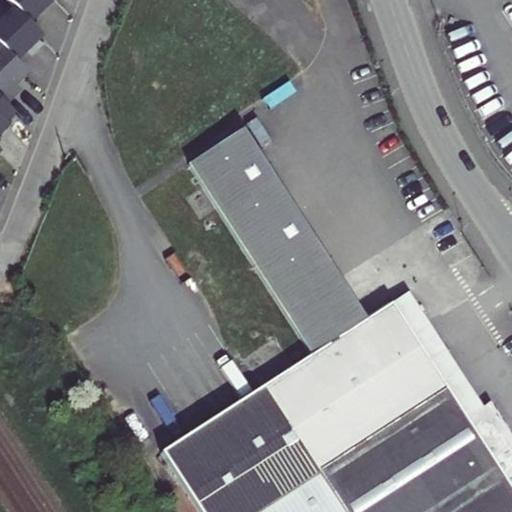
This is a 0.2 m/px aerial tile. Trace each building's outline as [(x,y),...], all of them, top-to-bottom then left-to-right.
[(3,0),(14,10),(29,26),(42,13),(40,12),(53,0),(3,0)] [(29,26),(14,10),(0,23),(0,49),(15,64),(27,52),(26,50),(40,37),(29,26)] [(15,64),(0,49),(0,102),(4,107),(18,93),(14,88),(26,76),(15,64)] [(4,107),(0,102),(0,133),(7,127),(3,124),(12,115),(4,107)] [(247,127),(193,161),(317,356),(162,454),(198,511),(511,511),(511,427),(496,400),(485,404),(415,292),(372,321),(247,127)] [(235,363),(251,390),(284,369),(267,343),(235,363)]
